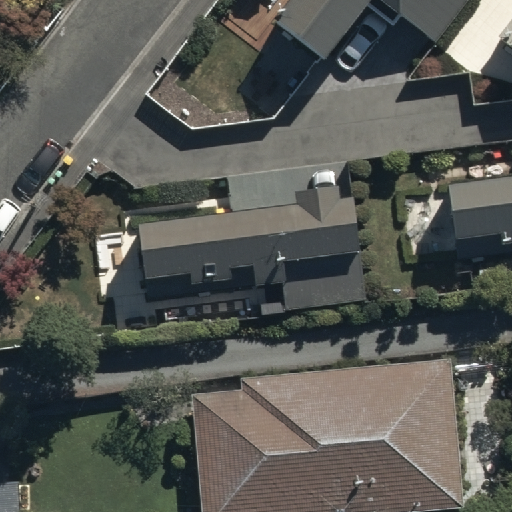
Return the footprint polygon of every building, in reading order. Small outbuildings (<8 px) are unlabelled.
[(281,0),(271,14),(320,49),(356,0),(388,24),(393,16),(436,48),(470,0),(281,0)] [(511,24),(502,38),(511,45),(511,24)] [(511,153),(443,162),(454,247),(511,240),(511,153)] [(293,184),(138,202),(149,298),(360,273),(349,177),(337,178),(335,167),(292,172),(293,184)] [(190,380),(200,511),(248,511),(461,495),(450,350),(239,367),(240,376),(190,380)]
